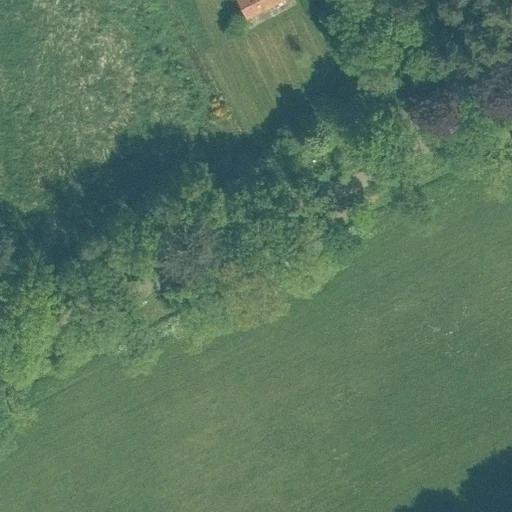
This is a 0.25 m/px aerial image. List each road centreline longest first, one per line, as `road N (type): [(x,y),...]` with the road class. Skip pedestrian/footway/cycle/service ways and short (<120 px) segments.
road 1 (track): [(511,149),(0,409)]
road 2 (tertiary): [(511,101),(0,360)]
